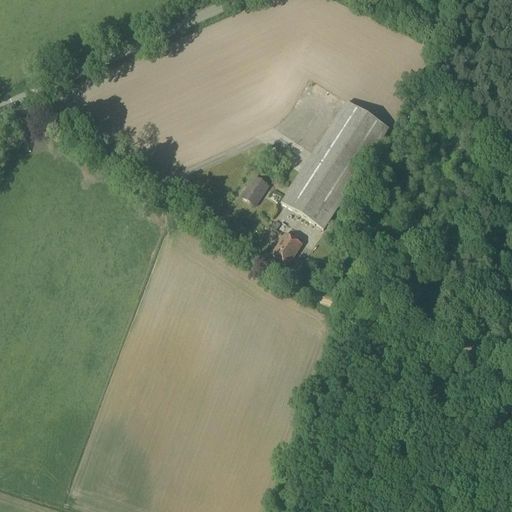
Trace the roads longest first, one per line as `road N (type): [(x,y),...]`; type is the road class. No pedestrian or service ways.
road 1 (unclassified): [(331,312),(275,288),(10,106)]
road 2 (unclassified): [(10,106),(239,0)]
road 3 (track): [(511,370),(331,312)]
